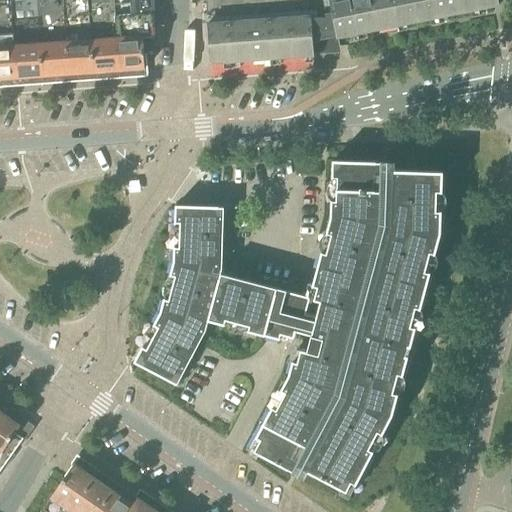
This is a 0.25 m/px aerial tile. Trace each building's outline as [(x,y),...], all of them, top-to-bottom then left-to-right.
[(0,0),(0,79),(44,76),(41,34),(38,0),(0,0)] [(38,0),(41,34),(44,76),(95,72),(90,15),(89,0),(38,0)] [(89,0),(90,15),(95,72),(146,68),(144,38),(156,37),(153,1),(155,1),(154,0),(89,0)] [(341,47),(340,43),(338,38),(500,5),(498,0),(206,0),(211,63),(315,55),(314,49),(341,47)] [(255,451),(288,469),(294,472),(297,465),(346,491),(353,479),(358,482),(393,415),(406,369),(411,370),(420,336),(415,334),(441,233),(443,172),(382,170),(383,162),(333,161),(332,218),(313,286),(318,287),(315,300),(321,302),(317,316),(274,305),(277,294),(219,281),(223,269),(225,207),(176,206),(174,262),(161,313),(135,362),(178,385),(207,331),(210,320),(266,335),(269,323),(312,336),(308,351),(301,349),(298,362),(293,361),(290,375),(257,437),(261,440),(255,451)] [(0,411),(0,472),(24,439),(17,434),(22,427),(19,425),(20,423),(9,415),(7,416),(0,411)] [(85,511),(104,485),(75,464),(41,511),(85,511)] [(104,485),(85,511),(128,511),(133,505),(104,485)] [(128,511),(157,511),(138,498),(133,505),(128,511)]
